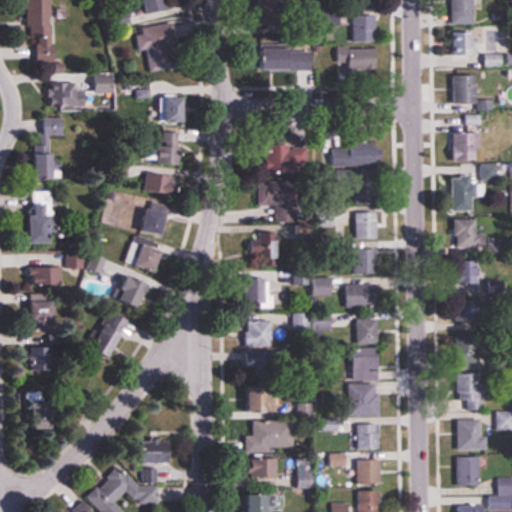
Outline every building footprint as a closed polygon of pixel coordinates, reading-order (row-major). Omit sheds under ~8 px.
[(52,0),(42,0),(45,43),(38,44),(39,61),(56,60),(52,0)] [(142,0),(146,15),(168,10),(165,0),(142,0)] [(255,0),(255,34),(286,34),(286,0),(255,0)] [(475,0),(451,0),(451,22),(475,22),(475,0)] [(354,41),(377,41),(377,15),(354,15),(354,41)] [(136,30),(141,61),(159,57),(161,67),(178,64),(170,24),(136,30)] [(470,31),(451,31),(451,55),(470,55),(470,31)] [(314,70),(314,46),(262,48),(262,71),(314,70)] [(336,47),(336,70),(379,70),(379,47),(336,47)] [(477,104),(477,75),(451,75),(451,104),(477,104)] [(105,105),(105,95),(114,95),(114,87),(88,88),(88,82),(65,82),(65,94),(56,94),(56,101),(60,101),(60,106),(105,105)] [(160,97),(160,121),(189,121),(189,97),(160,97)] [(58,151),(51,151),(50,135),(66,135),(65,116),(41,117),(44,178),(59,178),(58,151)] [(156,132),(156,164),(183,164),(183,132),(156,132)] [(456,152),(481,152),(481,132),(456,132),(456,152)] [(307,171),(307,142),(283,142),(283,171),(307,171)] [(382,162),(380,142),(327,148),(329,168),(382,162)] [(473,210),(473,196),(485,196),(485,183),(474,183),(474,176),(452,176),(452,210),(473,210)] [(55,214),(48,214),(48,203),(42,203),(42,212),(33,212),(33,242),(55,242),(55,214)] [(167,235),(171,211),(149,207),(145,231),(167,235)] [(355,211),(355,238),(379,238),(379,211),(355,211)] [(456,247),(478,247),(478,218),(456,218),(456,247)] [(130,260),(156,273),(167,253),(140,239),(130,260)] [(378,273),(379,248),(355,247),(354,273),(378,273)] [(461,259),(461,284),(482,284),(482,259),(461,259)] [(63,283),(63,267),(55,267),(55,283),(63,283)] [(149,275),(121,287),(131,308),(159,296),(149,275)] [(333,295),(333,275),(309,275),(309,295),(333,295)] [(272,276),(252,276),(252,308),(272,308),(272,276)] [(373,287),(370,278),(355,283),(357,292),(373,287)] [(37,294),(37,331),(56,331),(56,294),(37,294)] [(483,302),(460,302),(460,323),(468,323),(468,348),(483,348),(483,302)] [(124,320),(117,312),(91,336),(108,355),(128,336),(119,325),(124,320)] [(292,331),(333,331),(333,313),(292,313),(292,331)] [(273,321),(246,321),(246,347),(273,347),(273,321)] [(379,321),(355,321),(355,344),(379,344),(379,321)] [(45,345),(45,369),(61,369),(61,345),(45,345)] [(381,380),(381,349),(354,349),(354,380),(381,380)] [(484,374),(459,374),(459,410),(484,410),(484,374)] [(349,417),(381,417),(381,384),(349,384),(349,417)] [(248,387),(248,410),(266,410),(266,387),(248,387)] [(458,420),(458,450),(482,450),(482,420),(458,420)] [(244,435),(244,451),(294,451),(294,422),(252,422),(252,435),(244,435)] [(380,449),(380,425),(356,425),(356,449),(380,449)] [(458,485),(480,485),(480,457),(458,457),(458,485)] [(242,478),(278,478),(278,459),(242,459),(242,478)] [(382,460),(356,460),(356,485),(382,485),(382,460)] [(146,483),(158,483),(158,465),(146,465),(146,483)] [(142,490),(121,466),(87,496),(101,511),(124,511),(115,501),(127,491),(133,498),(142,490)] [(510,478),(496,478),(496,496),(489,496),(489,511),(510,511),(510,478)] [(359,511),(382,511),(382,491),(360,491),(359,511)] [(277,510),(277,494),(242,495),(242,511),(264,511),(264,510),(277,510)] [(73,510),(75,511),(90,511),(93,510),(84,500),(73,510)]
